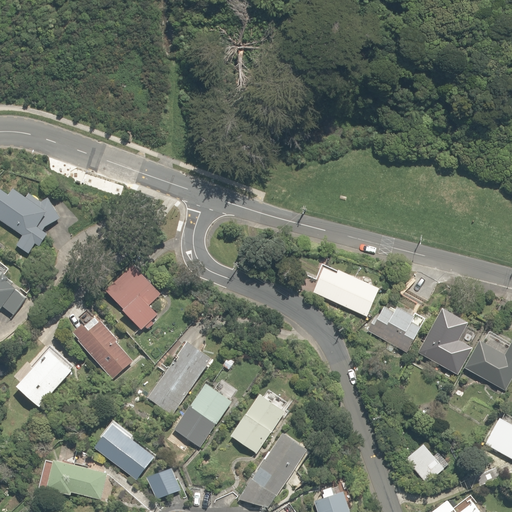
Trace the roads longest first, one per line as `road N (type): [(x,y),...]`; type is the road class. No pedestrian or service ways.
road 1 (residential): [(390,511),(333,341),(283,298),(212,272),(194,253),(206,196)]
road 2 (residential): [(206,196),(511,278)]
road 3 (residential): [(206,196),(61,144),(0,132)]
